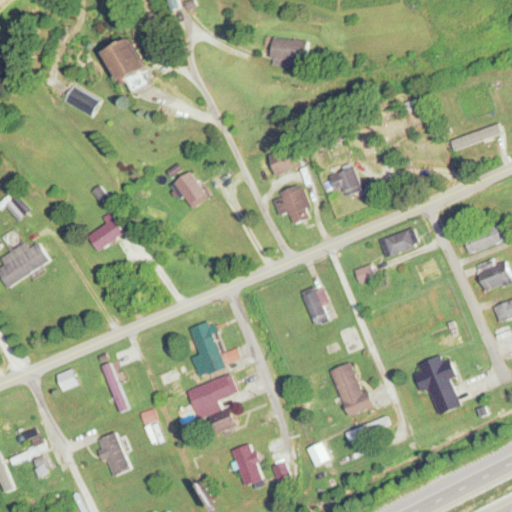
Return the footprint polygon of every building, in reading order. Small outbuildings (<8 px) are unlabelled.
[(173,0),(176,9),(183,6),(181,0),(173,0)] [(311,65),(311,39),(278,39),(278,65),(311,65)] [(137,40),(111,51),(129,94),(155,83),(137,40)] [(454,141),(457,150),(499,135),(496,126),(454,141)] [(273,155),(281,176),(307,166),(300,146),(273,155)] [(333,177),(340,192),(348,188),(352,197),(367,190),(357,167),(333,177)] [(177,183),(197,210),(212,198),(193,172),(177,183)] [(306,211),(314,207),(303,183),(284,192),(286,197),(278,200),(285,216),(294,212),(299,225),(310,220),(306,211)] [(110,222),(91,235),(102,250),(128,232),(115,212),(107,217),(110,222)] [(472,255),(507,241),(501,224),(466,238),(472,255)] [(390,257),(424,246),(418,228),(384,239),(390,257)] [(55,261),(44,241),(33,248),(30,242),(3,257),(8,265),(0,270),(10,287),(55,261)] [(511,268),(509,261),(497,266),(494,258),(479,265),(490,292),(511,282),(511,268)] [(357,264),(362,284),(377,280),(373,260),(357,264)] [(328,305),(333,302),(326,286),(306,295),(319,324),(333,317),(328,305)] [(502,323),(511,319),(511,300),(496,306),(502,323)] [(243,356),(240,348),(224,353),(212,320),(192,327),(208,374),(229,367),(228,362),(243,356)] [(341,330),(349,353),(365,347),(357,324),(341,330)] [(464,404),(454,378),(461,376),(454,358),(447,361),(444,355),(418,364),(427,388),(432,386),(443,412),(464,404)] [(379,405),(372,389),(366,392),(354,361),(334,369),(353,415),(379,405)] [(105,366),(125,412),(133,408),(113,362),(105,366)] [(60,375),(67,390),(84,382),(76,367),(60,375)] [(161,374),(169,393),(186,386),(178,367),(161,374)] [(209,406),(242,390),(233,372),(195,390),(200,399),(204,397),(209,406)] [(242,423),(235,407),(214,416),(221,432),(242,423)] [(144,413),(146,422),(152,420),(151,412),(144,413)] [(392,424),(389,416),(348,433),(352,441),(392,424)] [(117,476),(136,468),(119,431),(100,440),(117,476)] [(324,477),(337,471),(324,442),(311,448),(324,477)] [(236,448),(248,488),(267,483),(254,443),(236,448)]
